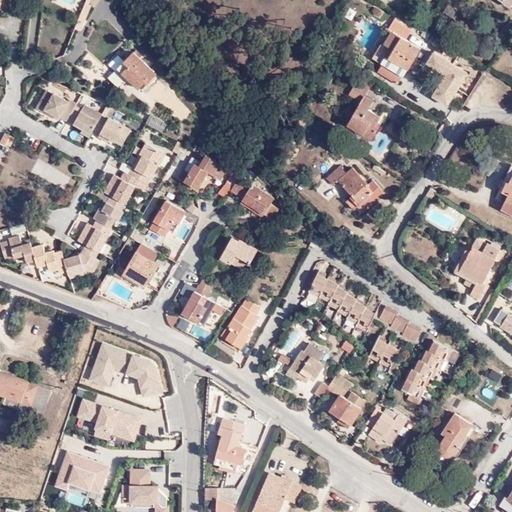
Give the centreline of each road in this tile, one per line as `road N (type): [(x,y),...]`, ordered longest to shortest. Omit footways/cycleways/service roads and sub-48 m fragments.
road 1 (unclassified): [(426,511),(247,382),(181,348)]
road 2 (unclassified): [(181,348),(0,272)]
road 3 (residential): [(181,348),(192,511)]
